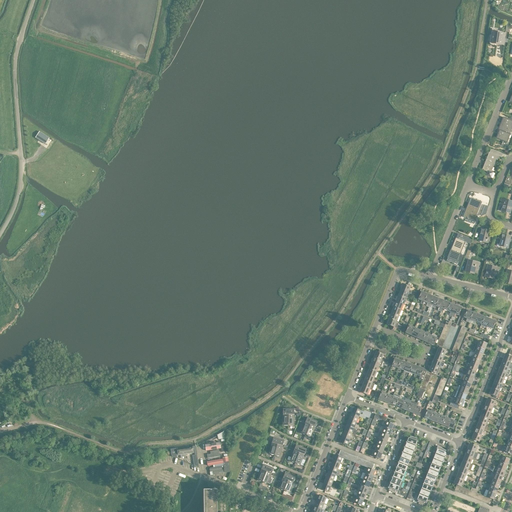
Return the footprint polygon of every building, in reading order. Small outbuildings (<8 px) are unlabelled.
[(489,44),(497,46),(497,44),(503,45),(505,33),(499,32),(499,31),(492,28),(489,44)] [(496,138),(507,142),(510,134),(509,134),(511,126),(511,120),(503,117),(498,130),(499,130),(498,133),(497,133),(498,134),(496,138)] [(45,144),(49,138),(39,131),(35,137),(45,144)] [(482,170),(487,172),(486,176),(491,178),(493,173),(491,172),(496,159),(497,160),(499,156),(497,156),(498,152),(491,149),(489,153),(489,152),(482,170)] [(466,210),(463,217),(466,218),(467,219),(467,218),(468,219),(475,221),(475,222),(477,216),(476,216),(482,202),(471,198),(467,208),(466,210)] [(499,205),(502,206),(501,211),(510,213),(511,204),(511,201),(501,199),(499,205)] [(478,241),(490,243),(492,237),(489,236),(490,231),(481,229),(478,241)] [(499,246),(508,248),(510,236),(499,233),(497,240),(500,241),(499,246)] [(450,250),(447,257),(448,258),(458,262),(461,254),(460,254),(465,242),(470,244),(472,239),(458,234),(456,238),(455,238),(451,250),(450,250)] [(483,269),(487,269),(485,277),(493,279),(495,274),(498,274),(499,268),(488,265),(488,262),(490,256),(487,255),(483,269)] [(465,272),(474,274),(475,269),(478,269),(480,263),(468,260),(465,272)] [(400,290),(408,293),(411,294),(412,291),(409,290),(410,287),(403,284),(400,290)] [(400,290),(398,296),(406,299),(408,293),(400,290)] [(423,305),(424,301),(427,294),(421,291),(418,299),(422,300),(420,304),(423,305)] [(426,306),(429,307),(433,296),(427,294),(424,301),(428,303),(426,306)] [(398,296),(396,301),(403,304),(406,299),(398,296)] [(432,304),(436,306),(439,298),(433,296),(429,307),(431,308),(432,304)] [(437,310),(440,311),(444,301),(439,298),(436,306),(439,307),(437,310)] [(396,301),(394,307),(401,310),(403,304),(396,301)] [(444,309),(447,310),(450,303),(444,301),(440,311),(442,312),(444,309)] [(449,315),(452,316),(456,305),(450,303),(447,310),(450,312),(449,315)] [(456,305),(452,316),(454,317),(455,314),(459,315),(461,308),(456,305)] [(394,307),(391,313),(399,316),(401,310),(394,307)] [(469,322),(470,319),(473,312),(467,310),(464,317),(467,318),(466,321),(469,322)] [(470,319),(476,322),(479,314),(473,312),(470,319)] [(391,313),(389,318),(397,321),(399,316),(391,313)] [(476,322),(481,324),(484,317),(479,314),(476,322)] [(481,324),(487,326),(490,319),(484,317),(481,324)] [(397,321),(389,318),(387,324),(391,326),(390,328),(395,330),(398,322),(397,321)] [(490,319),(487,326),(493,329),(496,321),(490,319)] [(405,332),(411,335),(415,328),(409,325),(405,332)] [(411,335),(417,338),(420,330),(415,328),(411,335)] [(417,338),(422,340),(426,333),(420,330),(417,338)] [(422,340),(428,343),(431,335),(426,333),(422,340)] [(431,335),(428,343),(434,345),(437,338),(431,335)] [(479,341),(477,346),(485,349),(487,343),(479,341)] [(473,351),(475,352),(482,355),(485,349),(477,346),(475,346),(473,351)] [(438,347),(436,353),(444,356),(446,350),(438,347)] [(376,351),(374,357),(381,360),(383,355),(385,355),(386,353),(379,350),(378,352),(376,351)] [(475,352),(473,358),(480,361),(482,355),(475,352)] [(436,353),(434,359),(441,362),(444,356),(436,353)] [(511,356),(508,355),(505,353),(503,359),(511,362),(511,358),(511,356)] [(371,363),(379,366),(381,367),(383,361),(381,360),(374,357),(371,363)] [(392,366),(398,368),(401,360),(394,358),(392,366)] [(473,358),(470,364),(478,366),(480,361),(473,358)] [(434,359),(432,365),(439,368),(442,369),(444,363),(441,362),(434,359)] [(508,368),(511,362),(503,359),(501,365),(508,368)] [(398,368),(403,370),(406,362),(401,360),(398,368)] [(403,370),(409,372),(412,364),(406,362),(403,370)] [(371,363),(369,369),(376,372),(379,366),(371,363)] [(409,372),(415,374),(418,366),(412,364),(409,372)] [(470,364),(468,369),(475,372),(478,366),(470,364)] [(431,371),(431,373),(432,373),(439,376),(440,373),(437,372),(439,368),(432,365),(429,371),(431,371)] [(511,369),(508,368),(501,365),(498,371),(509,375),(511,369)] [(424,376),(425,374),(426,371),(426,370),(424,369),(418,366),(415,374),(420,376),(419,379),(422,381),(423,379),(424,376)] [(369,369),(367,374),(374,377),(376,372),(369,369)] [(468,369),(466,375),(473,378),(474,375),(475,376),(476,373),(475,373),(475,372),(468,369)] [(509,375),(498,371),(496,376),(504,379),(505,376),(508,377),(509,375)] [(367,374),(364,380),(372,383),(374,377),(367,374)] [(466,375),(463,381),(471,384),(473,378),(466,375)] [(501,385),(504,379),(496,376),(494,382),(501,385)] [(364,380),(362,386),(370,389),(372,383),(364,380)] [(463,381),(461,387),(469,390),(471,384),(463,381)] [(499,391),(501,385),(494,382),(492,388),(499,391)] [(370,389),(362,386),(360,392),(367,395),(370,389)] [(459,386),(456,391),(466,395),(469,390),(461,387),(459,386)] [(497,397),(499,391),(492,388),(489,394),(497,397)] [(454,397),(457,398),(464,401),(466,395),(456,391),(454,397)] [(378,399),(384,401),(387,394),(381,392),(378,399)] [(384,401),(390,404),(393,396),(387,394),(384,401)] [(390,404),(395,406),(398,398),(393,396),(390,404)] [(395,406),(401,408),(404,401),(398,398),(395,406)] [(464,401),(457,398),(454,404),(451,402),(450,405),(458,408),(459,406),(462,407),(464,401)] [(488,398),(485,404),(493,407),(495,401),(488,398)] [(401,408),(407,410),(410,403),(404,401),(401,408)] [(413,413),(416,405),(417,403),(411,401),(410,403),(407,410),(413,413)] [(485,404),(483,410),(490,413),(493,407),(485,404)] [(416,405),(413,413),(419,415),(422,408),(416,405)] [(353,408),(351,414),(359,417),(361,411),(353,408)] [(430,420),(433,412),(434,410),(431,409),(430,411),(427,410),(424,417),(430,420)] [(488,419),(490,413),(483,410),(482,409),(481,413),(481,416),(488,419)] [(430,420),(436,422),(439,415),(433,412),(430,420)] [(351,414),(349,419),(356,422),(359,417),(351,414)] [(436,422),(441,424),(444,417),(439,415),(436,422)] [(481,416),(478,421),(486,424),(488,419),(481,416)] [(305,423),(310,425),(315,427),(317,423),(317,422),(307,417),(307,418),(305,422),(305,423)] [(441,424),(447,427),(450,419),(444,417),(441,424)] [(349,419),(346,425),(354,428),(356,422),(349,419)] [(450,419),(447,427),(453,429),(456,422),(450,419)] [(386,421),(384,427),(391,430),(394,424),(386,421)] [(478,421),(476,427),(483,430),(486,424),(478,421)] [(306,435),(310,425),(305,423),(301,433),(303,434),(306,435)] [(310,425),(306,435),(308,436),(311,437),(315,427),(310,425)] [(346,425),(344,431),(352,434),(354,428),(346,425)] [(384,427),(382,433),(389,435),(391,430),(384,427)] [(476,427),(474,433),(481,436),(483,430),(476,427)] [(344,431),(342,437),(349,440),(352,434),(344,431)] [(382,433),(379,438),(387,441),(389,435),(382,433)] [(481,436),(474,433),(471,439),(479,442),(481,436)] [(407,440),(406,443),(415,446),(416,443),(417,441),(416,441),(417,438),(410,436),(410,437),(409,438),(408,438),(407,440)] [(272,443),(277,444),(283,446),(284,443),(284,441),(284,440),(273,437),(273,438),(272,443)] [(349,440),(342,437),(340,442),(347,445),(349,440)] [(379,438),(377,444),(384,447),(387,441),(379,438)] [(220,443),(205,445),(206,451),(221,449),(220,443)] [(274,455),(277,444),(272,443),(269,454),(272,455),(274,455)] [(405,445),(404,448),(413,451),(415,446),(406,443),(405,445)] [(470,443),(467,449),(475,452),(477,446),(470,443)] [(277,444),(274,455),(275,455),(277,456),(280,456),(279,456),(280,456),(283,446),(277,444)] [(377,444),(375,450),(382,453),(384,447),(377,444)] [(294,450),(299,452),(304,454),(306,452),(306,450),(306,449),(296,445),(294,450)] [(511,453),(511,447),(506,446),(504,445),(502,451),(511,455),(511,453)] [(436,451),(435,454),(444,458),(445,455),(446,453),(445,452),(445,451),(446,451),(438,446),(437,446),(438,446),(436,449),(437,449),(436,451)] [(403,450),(402,453),(411,456),(413,451),(404,448),(403,450)] [(467,449),(465,455),(472,458),(475,452),(467,449)] [(210,452),(211,454),(207,455),(208,459),(220,457),(219,450),(210,452)] [(295,463),(299,452),(294,450),(290,461),(292,462),(295,463)] [(382,453),(375,450),(372,456),(380,459),(382,453)] [(299,452),(295,463),(297,464),(300,464),(300,465),(304,455),(304,454),(299,452)] [(401,455),(400,458),(409,461),(411,456),(402,453),(401,455)] [(435,454),(433,459),(442,463),(443,460),(444,458),(435,454)] [(340,464),(342,458),(340,457),(338,456),(335,455),(332,461),(340,464)] [(465,455),(463,460),(470,463),(472,458),(465,455)] [(500,462),(507,465),(510,459),(502,456),(500,462)] [(399,460),(398,463),(407,466),(409,461),(400,458),(399,458),(400,458),(399,460)] [(433,459),(431,464),(440,468),(441,465),(442,463),(433,459)] [(460,466),(468,469),(470,470),(473,464),(470,463),(463,460),(460,466)] [(338,469),(340,464),(332,461),(330,466),(338,469)] [(495,467),(505,471),(507,465),(500,462),(498,468),(495,466),(495,467)] [(397,465),(396,468),(405,472),(407,466),(398,463),(397,463),(398,463),(397,465)] [(261,469),(266,471),(272,473),(273,471),(273,469),(274,469),(274,468),(263,464),(261,469)] [(431,464),(429,469),(438,473),(439,470),(440,468),(431,464)] [(222,466),(210,468),(210,472),(213,472),(214,475),(224,474),(223,470),(222,470),(222,466)] [(335,475),(338,469),(330,466),(328,472),(335,475)] [(460,466),(458,472),(466,475),(468,469),(460,466)] [(492,472),(503,476),(504,477),(505,474),(504,473),(505,471),(495,467),(492,472)] [(368,468),(365,473),(373,476),(375,471),(372,469),(369,468),(368,468)] [(395,470),(394,473),(403,477),(405,472),(396,468),(395,468),(396,468),(395,470)] [(262,482),(266,471),(261,469),(257,480),(260,481),(262,481),(262,482)] [(429,469),(427,474),(436,478),(437,475),(438,473),(429,469)] [(266,471),(262,482),(265,483),(267,483),(267,484),(268,483),(270,484),(273,477),(270,476),(271,474),(272,474),(272,473),(266,471)] [(333,481),(335,475),(328,472),(325,478),(333,481)] [(458,472),(456,478),(463,481),(466,475),(458,472)] [(493,479),(500,482),(503,476),(492,472),(492,473),(495,474),(493,479)] [(283,478),(288,480),(293,482),(295,480),(295,477),(285,473),(283,478)] [(365,473),(363,479),(370,482),(373,476),(365,473)] [(393,475),(392,478),(401,482),(403,477),(394,473),(393,473),(394,473),(393,475)] [(427,474),(425,479),(434,483),(435,480),(435,478),(436,478),(427,474)] [(284,490),(288,480),(283,478),(279,488),(281,490),(284,490)] [(331,487),(333,481),(325,478),(323,484),(331,487)] [(391,480),(390,483),(401,487),(403,482),(401,482),(392,478),(391,478),(392,478),(391,480)] [(457,485),(459,486),(461,487),(463,481),(456,478),(454,484),(457,485)] [(363,479),(361,485),(368,488),(370,482),(363,479)] [(425,479),(423,484),(432,488),(433,485),(433,483),(434,483),(425,479)] [(491,485),(498,488),(500,482),(493,479),(491,485)] [(288,480),(284,490),(286,492),(289,492),(293,482),(288,480)] [(401,487),(390,483),(389,483),(390,483),(389,485),(387,488),(389,489),(389,490),(388,490),(390,491),(392,492),(394,492),(395,493),(396,491),(397,492),(398,489),(399,489),(400,489),(401,487)] [(328,492),(331,487),(323,484),(321,489),(328,492)] [(423,484),(421,489),(430,493),(431,490),(432,488),(423,484)] [(361,485),(358,491),(366,494),(368,488),(361,485)] [(488,491),(496,494),(498,488),(491,485),(488,491)] [(421,489),(419,494),(428,498),(429,495),(430,493),(421,489)] [(204,490),(204,511),(215,511),(215,490),(204,490)] [(488,497),(490,498),(494,499),(496,494),(488,491),(486,490),(483,495),(485,496),(488,497)] [(358,491),(356,496),(364,499),(366,494),(358,491)] [(428,498),(419,494),(417,500),(418,500),(417,501),(417,502),(419,503),(421,503),(422,504),(424,504),(425,503),(426,503),(427,500),(427,498),(428,498)] [(319,495),(316,501),(324,504),(326,498),(319,495)] [(364,499),(356,496),(354,502),(357,504),(361,505),(364,499)] [(316,501),(314,506),(321,509),(324,504),(316,501)]
